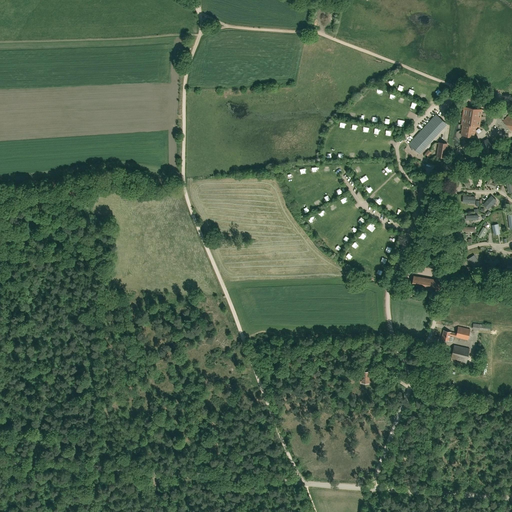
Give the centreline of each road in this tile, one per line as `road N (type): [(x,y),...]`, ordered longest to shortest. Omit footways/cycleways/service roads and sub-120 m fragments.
road 1 (unclassified): [(511,498),(0,462)]
road 2 (track): [(243,339),(184,189),(185,79),(200,34)]
road 3 (track): [(229,26),(318,33),(455,86)]
road 4 (track): [(312,511),(243,339)]
